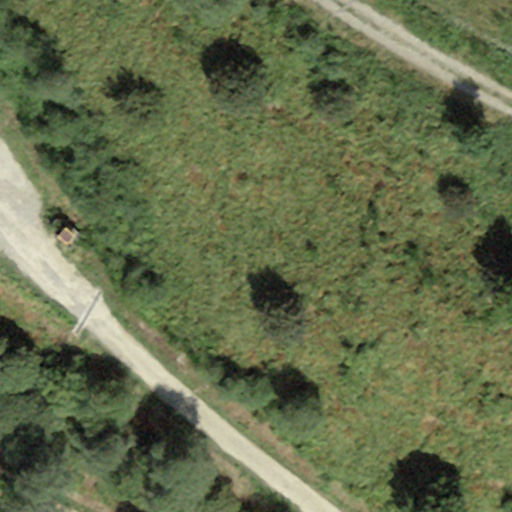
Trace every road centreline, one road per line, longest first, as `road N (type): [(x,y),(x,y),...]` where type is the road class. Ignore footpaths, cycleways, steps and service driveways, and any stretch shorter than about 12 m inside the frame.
road 1 (track): [(314,511),(56,292),(0,219)]
road 2 (track): [(328,0),(511,107)]
